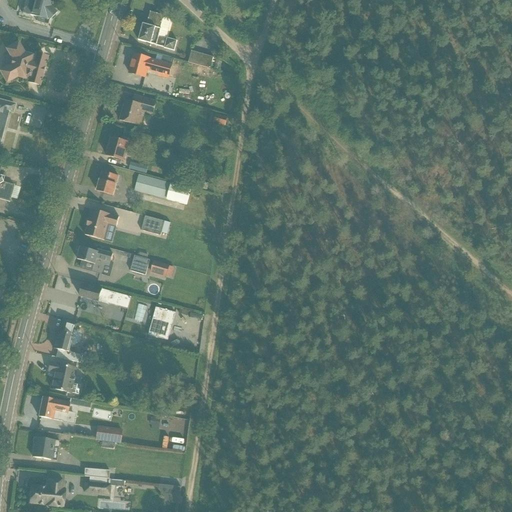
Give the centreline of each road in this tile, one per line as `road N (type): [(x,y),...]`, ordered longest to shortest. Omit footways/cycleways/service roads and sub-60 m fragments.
road 1 (primary): [(0,445),(116,0)]
road 2 (track): [(250,64),(188,511)]
road 3 (track): [(250,64),(511,293)]
road 4 (track): [(384,0),(293,103)]
